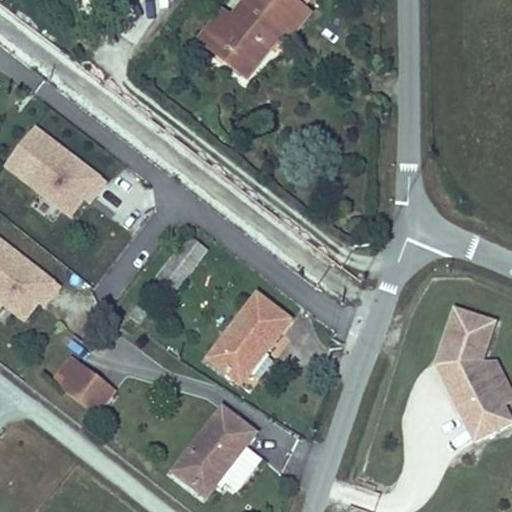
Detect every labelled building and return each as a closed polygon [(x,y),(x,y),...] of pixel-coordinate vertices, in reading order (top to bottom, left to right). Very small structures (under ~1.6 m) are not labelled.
[(292,0),(244,0),(231,17),(212,40),(233,58),(239,50),(256,64),(270,47),(267,44),(271,39),(267,36),(276,24),(284,30),(292,36),(309,14),(292,0)] [(212,40),(231,17),(225,13),(202,43),(245,78),(256,64),(239,50),(233,58),(212,40)] [(267,44),(270,47),(284,30),(276,24),(267,36),(271,39),(267,44)] [(108,185),(103,181),(37,130),(6,170),(72,221),(86,203),(91,207),(108,185)] [(191,238),(160,279),(176,292),(208,251),(191,238)] [(62,290),(57,286),(0,241),(0,305),(26,325),(40,308),(45,312),(62,290)] [(242,386),(253,372),(265,356),(291,322),(259,297),(210,361),(242,386)] [(138,307),(130,317),(139,324),(146,314),(138,307)] [(496,322),(457,308),(438,363),(446,367),(453,380),(447,383),(475,440),(511,421),(511,419),(505,405),(483,360),(496,322)] [(265,356),(253,372),(261,378),(274,363),(265,356)] [(73,359),(57,379),(101,414),(117,394),(73,359)] [(511,391),(497,360),(483,360),(505,405),(511,401),(511,391)] [(446,367),(438,363),(447,383),(453,380),(446,367)] [(208,501),(221,482),(240,457),(256,436),(224,411),(175,475),(208,501)] [(240,457),(221,482),(239,496),(258,471),(240,457)]
